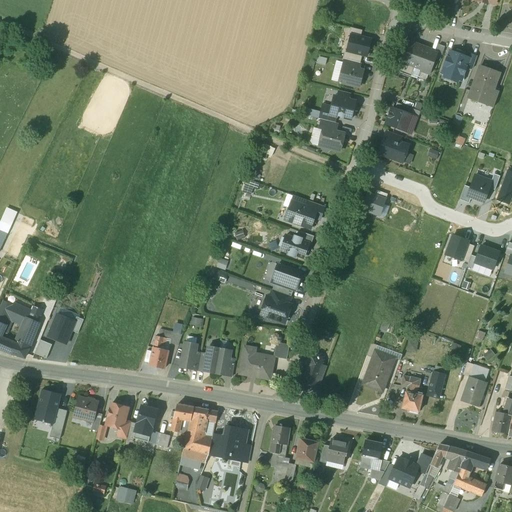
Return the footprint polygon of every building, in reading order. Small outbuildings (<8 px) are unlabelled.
[(349,34),(350,35),(360,37),(362,31),(350,28),(349,34)] [(346,51),(346,53),(362,57),(367,59),(372,40),(360,37),(350,35),(346,51)] [(414,43),(413,46),(406,44),(400,61),(414,66),(422,46),(414,43)] [(438,45),(435,54),(434,59),(439,61),(445,47),(438,45)] [(430,49),(422,46),(414,66),(429,71),(434,59),(435,54),(429,52),(430,49)] [(345,59),(360,63),(362,57),(346,53),(346,51),(344,51),(342,59),(345,59)] [(457,54),(450,51),(448,57),(447,57),(444,66),(445,66),(442,74),(445,75),(444,78),(457,83),(458,80),(461,81),(463,75),(466,67),(466,66),(469,58),(468,58),(462,56),(463,53),(457,51),(457,54)] [(477,57),(470,54),(468,58),(469,58),(466,66),(473,68),(477,57)] [(360,63),(345,59),(343,66),(358,70),(360,63)] [(414,66),(400,61),(396,71),(411,76),(414,66)] [(358,70),(343,66),(339,82),(359,88),(363,71),(358,70)] [(429,71),(414,66),(411,76),(425,82),(429,71)] [(489,72),(480,68),(468,99),(488,106),(494,91),(500,74),(489,70),(489,72)] [(350,94),(339,91),(338,97),(349,100),(350,94)] [(494,91),(488,106),(493,108),(499,93),(494,91)] [(338,97),(334,96),(331,107),(330,113),(329,115),(336,116),(351,120),(355,102),(349,100),(338,97)] [(413,109),(397,103),(394,109),(410,115),(413,109)] [(331,107),(323,105),(321,111),(330,113),(331,107)] [(394,109),(392,108),(386,124),(407,132),(413,116),(410,115),(394,109)] [(330,113),(321,111),(319,119),(321,119),(334,123),(336,116),(329,115),(330,113)] [(429,124),(437,124),(437,119),(430,116),(429,124)] [(334,123),(321,119),(318,129),(323,130),(336,133),(336,132),(338,124),(334,123)] [(336,133),(323,130),(319,147),(322,147),(322,148),(324,151),(327,152),(330,150),(331,149),(339,152),(344,134),(336,132),(336,133)] [(403,137),(388,132),(386,138),(400,144),(403,137)] [(457,137),(455,143),(462,146),(465,140),(457,137)] [(386,138),(385,138),(383,145),(382,145),(379,153),(402,162),(406,153),(408,146),(400,144),(386,138)] [(412,155),(406,153),(402,162),(409,164),(412,155)] [(511,173),(508,172),(498,200),(508,204),(511,194),(511,173)] [(489,189),(495,191),(500,177),(494,175),(492,182),(489,189)] [(489,189),(492,182),(475,176),(470,188),(467,197),(471,198),(484,203),(489,189)] [(459,200),(469,204),(471,198),(467,197),(470,188),(465,186),(459,200)] [(374,196),(385,200),(388,194),(376,190),(374,196)] [(374,196),(368,194),(362,209),(380,216),(385,200),(374,196)] [(285,221),(311,229),(315,218),(317,210),(308,207),(291,202),(285,221)] [(320,220),(324,207),(310,202),(308,207),(317,210),(315,218),(320,220)] [(0,247),(16,213),(6,209),(0,223),(0,247)] [(314,237),(300,232),(298,237),(310,241),(308,247),(310,247),(314,237)] [(298,237),(294,236),(294,238),(286,235),(285,238),(282,247),(281,250),(288,253),(287,255),(295,258),(296,256),(303,259),(305,254),(306,254),(307,253),(308,252),(308,251),(308,250),(308,249),(307,248),(308,247),(310,241),(298,237)] [(452,236),(445,255),(461,261),(467,244),(468,241),(452,236)] [(468,244),(461,261),(468,263),(475,247),(468,244)] [(499,253),(481,246),(475,263),(493,270),(499,253)] [(299,280),(297,280),(300,272),(278,264),(271,283),(275,284),(293,291),(295,291),(299,280)] [(226,282),(250,291),(253,285),(228,276),(226,282)] [(293,291),(275,284),(272,290),(291,296),(293,291)] [(291,296),(272,290),(270,297),(288,304),(291,296)] [(270,297),(267,296),(263,306),(264,306),(267,308),(265,315),(262,314),(261,314),(261,315),(284,323),(288,313),(286,312),(288,305),(290,306),(290,305),(288,304),(270,297)] [(12,322),(24,327),(28,319),(31,311),(14,304),(13,306),(3,301),(0,307),(0,322),(5,325),(0,336),(0,338),(11,343),(16,345),(17,343),(5,338),(12,322)] [(57,315),(48,336),(67,344),(72,331),(75,322),(57,315)] [(75,322),(72,331),(78,334),(84,320),(78,317),(75,322)] [(25,357),(39,323),(28,319),(24,327),(17,343),(16,345),(11,343),(7,352),(8,352),(25,357)] [(0,322),(0,348),(7,352),(11,343),(0,338),(0,336),(5,325),(0,322)] [(175,323),(173,332),(180,334),(182,324),(175,323)] [(391,324),(386,335),(394,338),(398,326),(391,324)] [(169,344),(178,346),(182,335),(180,334),(173,332),(158,329),(156,336),(163,337),(170,339),(169,344)] [(156,336),(153,348),(160,350),(161,346),(163,337),(156,336)] [(41,340),(35,354),(46,358),(52,344),(41,340)] [(197,345),(185,343),(185,345),(181,367),(192,369),(195,353),(197,345)] [(289,346),(276,343),(273,357),(286,360),(289,346)] [(371,344),(367,356),(373,358),(375,351),(376,351),(378,346),(371,344)] [(164,347),(161,346),(160,350),(153,348),(149,365),(155,366),(156,368),(162,370),(164,368),(168,352),(166,351),(163,350),(164,347)] [(207,355),(204,371),(215,373),(219,349),(208,347),(207,355)] [(255,349),(244,347),(239,374),(270,380),(273,363),(266,362),(266,359),(254,356),(255,349)] [(219,349),(215,373),(226,375),(229,359),(231,351),(219,349)] [(376,351),(375,351),(373,358),(363,385),(383,392),(395,358),(376,351)] [(195,353),(192,369),(198,370),(201,354),(195,353)] [(201,354),(198,370),(204,371),(207,355),(201,354)] [(318,356),(306,362),(308,367),(305,377),(299,379),(303,390),(306,391),(306,389),(307,390),(313,388),(315,382),(321,365),(322,363),(318,356)] [(235,360),(229,359),(226,375),(232,376),(235,360)] [(474,365),(467,362),(463,375),(469,377),(470,377),(474,365)] [(321,365),(315,382),(321,384),(327,367),(321,365)] [(419,372),(405,368),(403,376),(417,379),(419,372)] [(444,375),(433,373),(428,395),(439,397),(444,375)] [(417,379),(403,376),(401,386),(408,388),(406,392),(413,394),(417,379)] [(470,377),(469,377),(461,401),(478,407),(486,383),(470,377)] [(417,379),(413,394),(406,392),(403,409),(411,411),(410,412),(417,414),(418,412),(419,412),(423,394),(417,392),(420,380),(417,379)] [(60,395),(41,390),(33,418),(53,423),(57,409),(60,395)] [(98,403),(80,398),(78,407),(76,408),(75,411),(77,414),(80,415),(79,419),(93,422),(95,413),(98,403)] [(128,408),(111,404),(105,426),(119,429),(122,430),(125,421),(128,408)] [(171,430),(187,434),(188,431),(194,408),(177,405),(175,413),(172,412),(171,417),(174,417),(171,430)] [(157,410),(141,406),(137,424),(145,427),(151,428),(152,429),(157,410)] [(217,412),(194,408),(188,431),(203,435),(206,422),(215,423),(217,412)] [(66,411),(57,409),(53,423),(50,436),(59,438),(66,411)] [(93,422),(91,430),(98,431),(99,426),(102,415),(95,413),(93,422)] [(501,414),(496,413),(492,430),(509,433),(511,417),(511,415),(504,414),(501,414)] [(122,430),(119,429),(117,437),(126,440),(131,423),(125,421),(122,430)] [(126,440),(126,441),(132,443),(137,424),(131,423),(126,440)] [(145,427),(137,424),(132,443),(139,445),(140,440),(141,440),(145,427)] [(105,428),(99,426),(98,431),(96,439),(102,441),(105,428)] [(290,428),(275,426),(273,443),(281,444),(287,445),(290,428)] [(145,427),(141,440),(148,442),(151,431),(151,428),(145,427)] [(240,429),(227,427),(225,437),(220,436),(216,454),(217,455),(217,457),(241,462),(242,456),(243,456),(245,444),(247,431),(240,430),(240,429)] [(159,433),(151,431),(148,442),(155,444),(159,433)] [(203,435),(188,431),(187,434),(184,450),(208,455),(208,456),(211,440),(202,438),(203,435)] [(170,436),(159,433),(155,444),(167,448),(170,436)] [(213,434),(213,435),(212,434),(211,440),(208,456),(217,457),(217,455),(216,454),(220,436),(213,434)] [(309,442),(301,440),(296,459),(314,463),(319,443),(309,441),(309,442)] [(350,444),(331,440),(330,446),(327,460),(344,464),(346,456),(347,456),(350,444)] [(382,445),(364,442),(360,468),(371,470),(373,461),(380,461),(382,445)] [(281,444),(273,443),(271,453),(280,455),(281,444)] [(251,446),(245,444),(243,456),(242,456),(241,462),(248,463),(251,446)] [(285,461),(287,445),(281,444),(280,455),(276,480),(279,481),(278,485),(283,486),(285,481),(289,462),(285,461)] [(330,446),(324,445),(320,462),(327,463),(327,460),(330,446)] [(439,445),(438,446),(433,458),(428,470),(431,471),(433,466),(437,468),(440,468),(441,466),(445,457),(449,447),(439,445)] [(456,448),(449,447),(445,457),(452,459),(456,448)] [(467,452),(456,448),(452,459),(448,468),(459,472),(460,469),(467,452)] [(180,465),(200,470),(202,462),(205,463),(208,455),(184,450),(180,465)] [(491,460),(467,452),(460,469),(470,473),(473,466),(487,470),(491,460)] [(428,470),(433,458),(421,453),(416,465),(419,466),(418,471),(426,474),(428,470)] [(418,471),(419,466),(416,465),(412,463),(412,462),(405,459),(405,460),(398,457),(389,479),(410,488),(418,471)] [(389,463),(380,461),(373,461),(371,470),(370,480),(379,481),(389,463)] [(296,464),(289,462),(285,481),(292,483),(296,464)] [(511,467),(500,465),(495,482),(505,484),(510,486),(511,479),(511,467)] [(448,472),(445,477),(455,481),(459,472),(448,468),(448,472)] [(479,483),(468,478),(470,473),(460,469),(459,472),(455,481),(454,484),(482,496),(486,486),(482,484),(479,483)] [(187,476),(178,474),(175,488),(187,491),(189,482),(187,476)] [(435,478),(426,475),(424,478),(424,477),(419,486),(424,488),(428,489),(430,484),(432,484),(435,478)] [(208,479),(200,476),(196,487),(204,490),(208,479)] [(445,477),(443,482),(448,484),(438,505),(443,507),(449,495),(453,487),(454,484),(455,481),(445,477)] [(505,484),(495,482),(494,488),(503,491),(505,484)] [(307,486),(298,483),(296,491),(305,494),(307,486)] [(424,488),(419,486),(415,493),(420,496),(424,488)] [(458,489),(453,487),(449,495),(456,499),(459,492),(458,489)] [(135,492),(120,488),(117,500),(132,504),(135,492)] [(101,489),(99,497),(110,501),(112,492),(101,489)] [(456,499),(449,495),(443,507),(450,510),(451,511),(456,499)]
